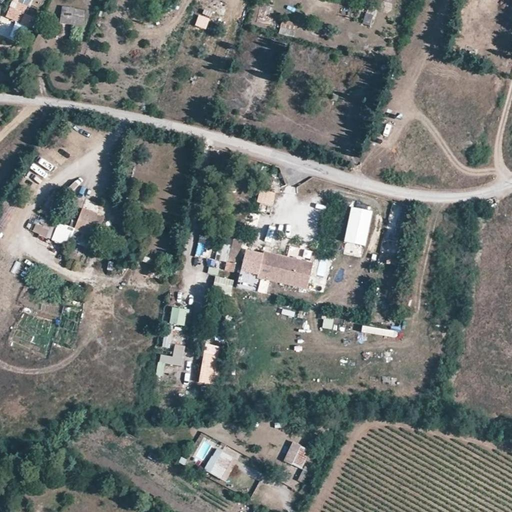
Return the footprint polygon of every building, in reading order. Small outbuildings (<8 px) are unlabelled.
[(260,0),(257,12),(263,14),(267,2),(261,0),(260,0)] [(8,19),(20,24),(27,8),(15,3),(8,19)] [(59,25),(83,28),(84,19),(65,16),(65,9),(61,9),(59,25)] [(370,28),(377,15),(368,10),(361,23),(370,28)] [(194,27),(207,31),(211,18),(198,15),(194,27)] [(222,25),(222,38),(235,38),(234,24),(222,25)] [(32,170),(45,176),(48,170),(35,164),(32,170)] [(273,206),(275,192),(259,190),(257,204),(273,206)] [(0,210),(0,226),(4,228),(15,204),(5,200),(0,210)] [(48,218),(56,207),(48,201),(40,212),(48,218)] [(373,211),(351,206),(344,242),(365,246),(373,211)] [(74,232),(88,237),(96,216),(81,210),(74,232)] [(49,239),(54,227),(37,220),(32,232),(49,239)] [(58,223),(52,241),(69,246),(75,229),(58,223)] [(262,251),(262,253),(247,249),(242,270),(252,273),(251,277),(256,278),(256,276),(306,288),(313,262),(262,251)] [(395,263),(395,253),(385,253),(385,262),(395,263)] [(225,271),(234,273),(236,264),(227,262),(225,271)] [(216,276),(212,292),(230,296),(234,281),(216,276)] [(354,279),(351,296),(366,298),(369,282),(354,279)] [(184,327),(188,311),(173,307),(169,323),(184,327)] [(373,323),(391,326),(392,319),(374,316),(373,323)] [(159,363),(182,366),(185,346),(174,344),(172,357),(160,355),(159,363)] [(181,385),(182,373),(173,373),(172,384),(181,385)] [(285,460),(293,463),(302,445),(293,441),(285,460)] [(310,449),(302,445),(293,463),(302,467),(310,449)] [(233,457),(218,448),(205,468),(220,477),(233,457)] [(238,460),(233,457),(220,477),(226,481),(238,460)]
